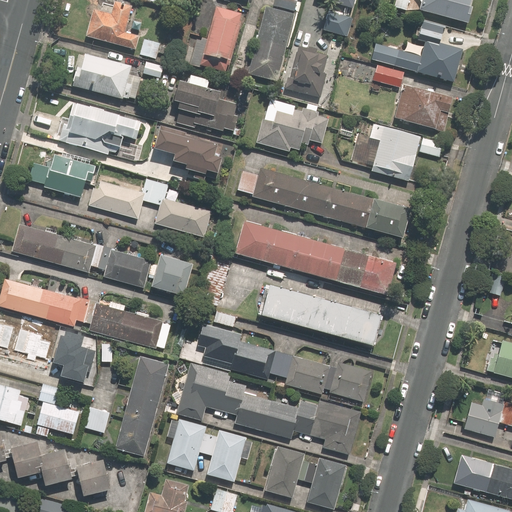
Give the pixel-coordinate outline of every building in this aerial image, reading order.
[(297,13),(300,0),(275,0),(274,7),(297,13)] [(408,0),(396,0),(394,8),(406,11),(408,0)] [(423,0),(421,10),(469,23),(474,7),(470,6),(472,0),(423,0)] [(126,32),(134,6),(115,1),(111,14),(95,10),(88,36),(136,50),(140,37),(126,32)] [(201,41),(196,39),(189,65),(202,69),(206,54),(230,60),(242,14),(217,7),(209,39),(202,37),(201,41)] [(256,39),(259,40),(250,75),(279,82),(296,14),(267,7),(261,30),(258,30),(256,39)] [(353,17),(329,11),(324,31),(348,37),(353,17)] [(376,44),(372,61),(455,82),(464,50),(440,44),(445,26),(424,21),(419,38),(426,40),(422,56),(376,44)] [(163,44),(144,39),(140,56),(159,60),(163,44)] [(316,54),(317,49),(298,45),(292,78),(288,78),(286,89),(322,96),(330,56),(316,54)] [(143,77),(136,75),(130,74),(132,66),(86,53),(85,56),(81,55),(72,86),(123,100),(123,97),(130,99),(130,97),(137,99),(143,77)] [(428,88),(427,90),(402,83),(405,71),(377,64),(373,80),(400,88),(395,107),(398,107),(396,118),(444,131),(454,97),(434,92),(435,90),(428,88)] [(163,69),(145,65),(143,73),(161,78),(163,69)] [(232,95),(208,89),(210,80),(191,75),(188,84),(179,81),(174,102),(180,103),(179,110),(196,114),(194,124),(224,132),(225,128),(233,130),(239,104),(230,102),(232,95)] [(71,133),(97,140),(110,132),(137,140),(142,123),(74,103),(67,127),(72,128),(71,133)] [(274,123),(262,120),(256,143),(290,151),(291,148),(300,150),(301,143),(308,145),(309,140),(322,143),(328,118),(317,115),(318,112),(303,108),(302,113),(293,111),(292,114),(277,111),(274,123)] [(370,138),(381,141),(373,172),(410,182),(418,151),(439,157),(443,142),(374,124),(370,138)] [(218,146),(219,143),(186,134),(187,132),(161,125),(155,148),(177,154),(174,162),(188,166),(187,170),(207,175),(208,171),(219,174),(223,157),(219,156),(222,147),(218,146)] [(45,184),(45,188),(83,198),(86,183),(93,185),(98,166),(55,155),(52,167),(34,162),(29,180),(45,184)] [(260,167),(258,175),(242,171),(237,189),(253,193),(252,196),(405,238),(413,209),(260,167)] [(139,220),(144,201),(160,205),(155,224),(205,237),(212,211),(166,199),(169,185),(146,178),(142,192),(101,181),(99,189),(93,188),(88,207),(139,220)] [(399,264),(245,222),(236,254),(390,296),(399,264)] [(151,264),(152,261),(20,223),(12,251),(88,273),(90,266),(106,271),(104,278),(145,290),(149,274),(155,276),(152,287),(185,297),(194,265),(161,255),(158,266),(151,264)] [(196,249),(177,244),(175,252),(194,257),(196,249)] [(231,264),(212,259),(200,300),(219,306),(231,264)] [(503,274),(491,273),(489,292),(501,293),(503,274)] [(84,322),(90,302),(6,279),(0,301),(0,306),(74,327),(76,319),(84,322)] [(383,316),(270,285),(262,315),(375,346),(383,316)] [(112,301),(110,308),(90,302),(84,322),(92,324),(90,331),(155,349),(156,346),(165,348),(171,325),(125,312),(127,305),(112,301)] [(228,325),(226,331),(204,325),(199,344),(206,346),(203,356),(234,365),(233,369),(269,379),(271,372),(289,377),(287,384),(324,395),(325,390),(364,401),(372,372),(340,363),(338,370),(240,343),(242,336),(233,333),(237,317),(215,311),(213,321),(228,325)] [(16,357),(29,360),(31,354),(49,359),(58,327),(7,313),(3,329),(12,332),(9,343),(19,346),(16,357)] [(58,365),(56,374),(82,382),(92,348),(81,345),(82,339),(60,332),(51,363),(58,365)] [(511,342),(503,340),(499,355),(494,354),(489,371),(511,377),(511,342)] [(113,344),(102,344),(102,362),(113,362),(113,344)] [(170,364),(140,357),(117,448),(146,456),(170,364)] [(362,412),(303,395),(299,409),(243,393),(246,386),(230,381),(231,375),(191,363),(177,414),(203,421),(207,407),(237,416),(235,424),(292,440),(294,432),(327,441),(324,449),(349,456),(362,412)] [(37,425),(42,426),(40,435),(48,436),(50,428),(76,434),(81,411),(60,406),(65,387),(43,382),(39,400),(42,401),(37,425)] [(21,397),(22,390),(0,384),(0,419),(22,425),(28,399),(21,397)] [(511,401),(506,400),(505,405),(487,400),(485,408),(472,404),(465,429),(496,438),(501,424),(511,426),(511,401)] [(111,412),(90,407),(85,428),(106,433),(111,412)] [(219,437),(205,434),(207,427),(180,420),(169,464),(194,471),(199,452),(214,456),(209,475),(235,482),(247,438),(221,431),(219,437)] [(67,451),(42,457),(39,443),(12,449),(19,479),(43,473),(46,485),(73,479),(67,451)] [(318,464),(303,460),(305,453),(279,446),(267,491),(293,498),(298,480),(314,484),(309,502),(336,509),(347,466),(320,459),(318,464)] [(511,468),(462,455),(454,484),(511,500),(511,468)] [(103,459),(78,468),(87,496),(113,487),(103,459)] [(166,480),(162,495),(151,492),(146,511),(186,511),(189,502),(186,501),(189,486),(166,480)] [(240,502),(236,501),(238,494),(216,488),(210,509),(219,511),(232,511),(234,507),(238,508),(240,502)] [(62,511),(64,503),(41,498),(38,511),(62,511)] [(18,511),(21,505),(0,499),(0,509),(10,511),(18,511)] [(468,500),(465,510),(459,509),(457,511),(509,511),(510,511),(468,500)] [(296,511),(264,503),(262,508),(252,505),(249,511),(296,511)]
